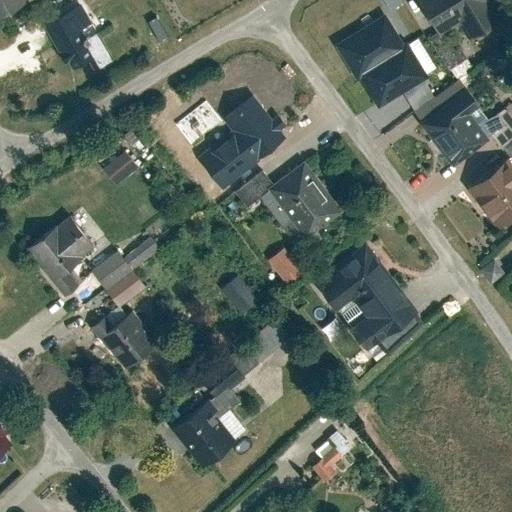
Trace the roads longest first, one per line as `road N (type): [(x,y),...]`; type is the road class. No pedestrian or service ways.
road 1 (residential): [(265,10),(511,348)]
road 2 (residential): [(4,157),(265,10)]
